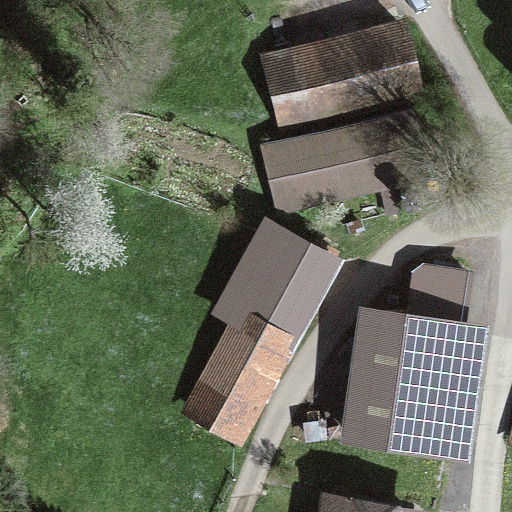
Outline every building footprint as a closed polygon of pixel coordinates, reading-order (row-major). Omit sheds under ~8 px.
[(406,35),(270,67),(282,119),(419,88),(406,35)] [(412,111),(262,146),(279,215),(428,179),(412,111)] [(278,254),(264,295),(308,309),(321,268),(278,254)] [(461,325),(381,314),(364,433),(444,444),(461,325)] [(247,322),(203,403),(238,423),(283,342),(247,322)] [(393,511),(336,503),(334,511),(393,511)]
